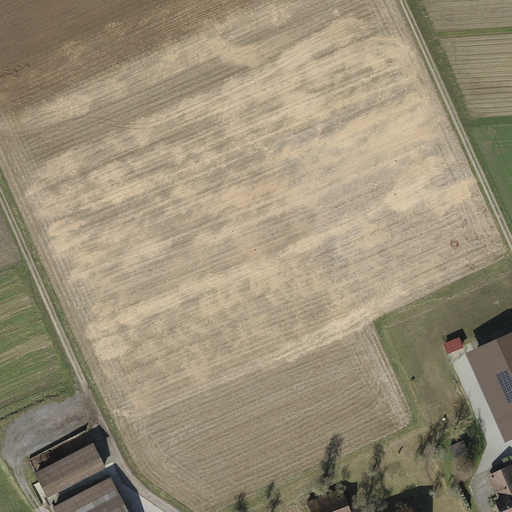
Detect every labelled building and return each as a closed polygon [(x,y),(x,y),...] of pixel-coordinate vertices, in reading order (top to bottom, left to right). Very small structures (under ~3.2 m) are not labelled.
[(511,337),(475,354),(509,430),(511,428),(511,337)] [(454,456),(469,447),(464,438),(449,446),(454,456)] [(94,446),(35,476),(47,500),(106,470),(94,446)] [(389,474),(405,467),(400,456),(384,464),(389,474)] [(511,511),(511,467),(488,478),(497,498),(493,500),(498,511),(511,511)] [(128,511),(112,479),(56,508),(57,511),(128,511)] [(351,511),(343,489),(307,502),(310,511),(351,511)]
